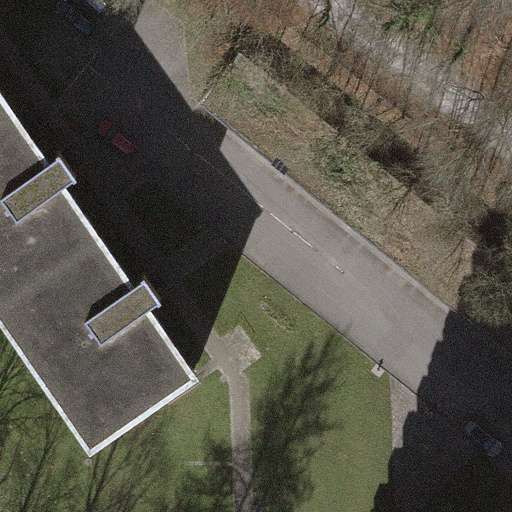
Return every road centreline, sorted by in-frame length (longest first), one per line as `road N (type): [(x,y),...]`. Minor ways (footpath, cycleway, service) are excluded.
road 1 (residential): [(511,431),(376,303),(96,71)]
road 2 (track): [(306,0),(511,141)]
